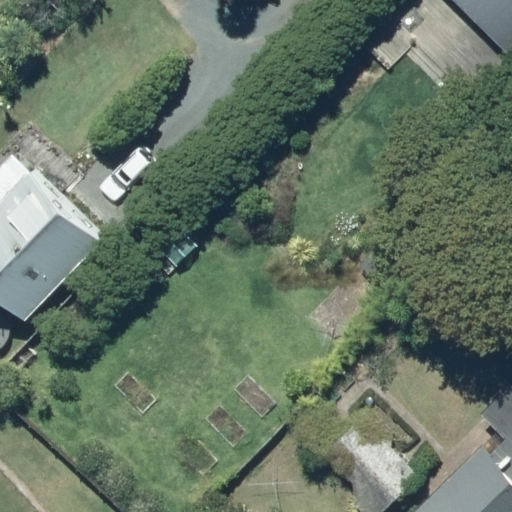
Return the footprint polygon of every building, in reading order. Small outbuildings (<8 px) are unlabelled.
[(511,0),(481,0),(511,30),(511,0)] [(0,173),(0,274),(40,311),(117,231),(25,147),(0,173)] [(441,185),(386,243),(426,281),(481,222),(441,185)] [(511,511),(511,388),(494,406),(511,425),(511,434),(500,446),(493,439),(417,511),(511,511)] [(379,414),(332,457),(381,511),(386,511),(433,469),(379,414)]
